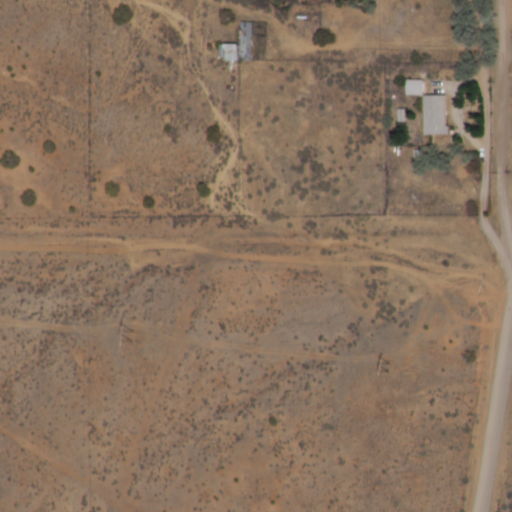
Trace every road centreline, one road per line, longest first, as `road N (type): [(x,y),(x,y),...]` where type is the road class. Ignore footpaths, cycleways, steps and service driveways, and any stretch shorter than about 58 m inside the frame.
road 1 (residential): [(494,0),(499,208),(511,275)]
road 2 (residential): [(474,511),(511,296)]
